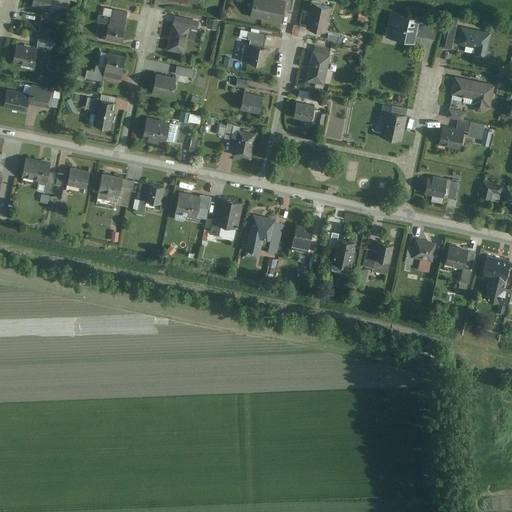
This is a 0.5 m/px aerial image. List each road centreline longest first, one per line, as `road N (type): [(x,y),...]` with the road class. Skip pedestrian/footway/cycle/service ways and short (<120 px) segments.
road 1 (track): [(0,254),(511,363)]
road 2 (residential): [(262,188),(120,155)]
road 3 (residential): [(400,217),(262,188)]
road 4 (residential): [(120,155),(149,18)]
road 5 (residential): [(411,164),(275,135)]
road 6 (residential): [(120,155),(0,131)]
